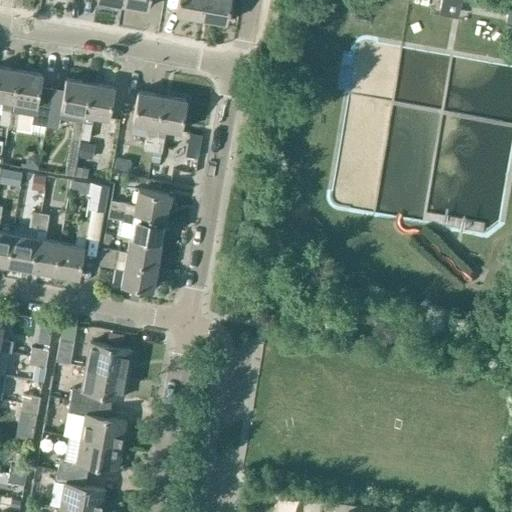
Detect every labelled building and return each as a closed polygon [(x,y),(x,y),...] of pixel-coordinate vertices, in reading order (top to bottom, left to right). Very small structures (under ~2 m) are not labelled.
[(148,0),(123,0),(122,4),(147,9),(148,0)] [(178,0),(176,14),(201,18),(204,0),(178,0)] [(204,0),(201,18),(226,22),(230,0),(204,0)] [(387,0),(391,1),(390,0),(443,0),(441,11),(456,13),(458,0),(462,0),(491,6),(491,10),(505,12),(503,22),(511,23),(511,2),(498,0),(387,0)] [(0,67),(0,99),(2,100),(1,107),(3,107),(11,108),(18,71),(0,67)] [(40,87),(42,75),(18,71),(11,108),(8,125),(16,127),(19,111),(34,114),(33,122),(46,124),(52,89),(40,87)] [(52,89),(46,124),(57,126),(59,117),(74,119),(71,136),(80,138),(90,84),(65,79),(63,91),(52,89)] [(109,120),(114,88),(90,84),(80,138),(88,139),(92,117),(109,120)] [(152,153),(162,96),(138,92),(132,124),(148,127),(144,151),(152,153)] [(160,154),(165,130),(180,133),(186,101),(162,96),(152,153),(160,154)] [(0,123),(8,125),(11,108),(3,107),(0,121),(0,123)] [(190,132),(188,144),(199,146),(202,134),(190,132)] [(81,140),(78,155),(91,158),(94,143),(81,140)] [(160,154),(152,153),(150,163),(159,165),(160,154)] [(25,167),(37,169),(39,157),(31,156),(27,159),(25,167)] [(115,160),(113,170),(129,173),(130,162),(115,160)] [(66,163),(64,174),(73,175),(75,169),(75,165),(66,163)] [(73,175),(85,178),(87,167),(75,165),(75,169),(73,175)] [(32,173),(30,187),(42,189),(45,175),(32,173)] [(71,180),(69,192),(86,194),(88,183),(85,183),(72,180),(71,180)] [(109,187),(89,183),(88,183),(86,194),(90,195),(87,209),(104,212),(109,187)] [(127,204),(126,213),(133,214),(165,220),(169,195),(138,190),(135,205),(127,204)] [(110,201),(109,210),(126,213),(127,204),(110,201)] [(109,210),(107,218),(124,221),(126,213),(109,210)] [(31,269),(41,213),(31,211),(27,237),(12,234),(7,265),(31,269)] [(44,240),(49,214),(41,213),(31,269),(55,274),(60,243),(44,240)] [(126,213),(124,221),(132,223),(129,238),(160,244),(165,220),(133,214),(126,213)] [(84,247),(83,247),(88,221),(79,219),(73,245),(60,243),(55,274),(78,278),(84,247)] [(12,234),(0,231),(0,263),(7,265),(12,234)] [(104,233),(103,243),(108,243),(111,239),(112,234),(104,233)] [(156,267),(160,244),(129,238),(127,253),(119,251),(102,248),(101,258),(117,260),(118,259),(125,260),(125,262),(156,267)] [(116,268),(117,260),(101,258),(99,265),(116,268)] [(152,291),(156,267),(125,262),(121,286),(132,288),(135,288),(139,289),(152,291)] [(137,300),(139,289),(135,288),(132,288),(130,299),(137,300)] [(41,319),(37,342),(48,344),(53,321),(41,319)] [(0,338),(0,336),(2,326),(0,325),(0,349),(9,351),(11,340),(0,338)] [(70,363),(74,339),(60,336),(55,361),(70,363)] [(126,374),(130,350),(90,342),(85,367),(126,374)] [(46,359),(48,349),(31,346),(30,356),(46,359)] [(45,366),(46,359),(30,356),(28,364),(34,365),(45,366)] [(34,365),(31,381),(42,383),(45,366),(34,365)] [(122,398),(126,374),(85,367),(81,389),(72,388),(70,400),(110,407),(112,396),(122,398)] [(64,398),(66,387),(53,384),(51,396),(64,398)] [(20,404),(38,407),(39,396),(22,393),(20,404)] [(108,418),(110,407),(70,400),(68,412),(72,413),(68,436),(80,438),(122,445),(126,421),(108,418)] [(66,416),(68,403),(55,402),(54,415),(66,416)] [(37,413),(38,407),(20,404),(19,410),(31,412),(37,413)] [(29,425),(31,412),(19,410),(17,423),(29,425)] [(60,458),(57,470),(86,475),(88,464),(117,470),(122,445),(80,438),(68,436),(64,458),(60,458)] [(8,474),(25,477),(27,467),(10,464),(8,474)] [(51,505),(59,507),(89,511),(100,511),(105,490),(84,486),(86,475),(57,470),(51,505)] [(23,484),(25,477),(8,474),(7,481),(23,484)] [(11,498),(10,505),(19,507),(20,500),(11,498)] [(378,511),(374,511),(375,507),(326,498),(323,511),(378,511)]
